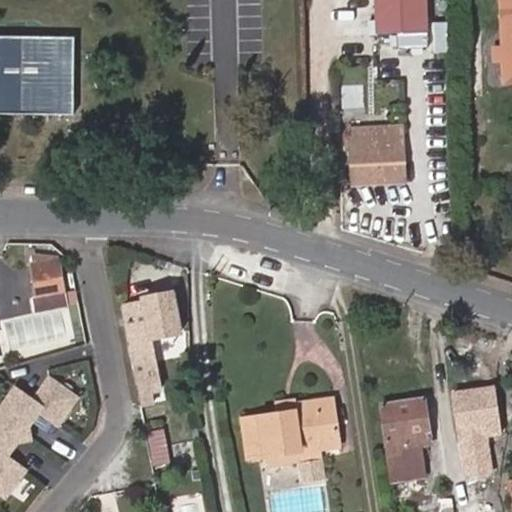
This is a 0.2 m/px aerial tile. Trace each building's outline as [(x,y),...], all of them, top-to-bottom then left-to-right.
[(426,0),(374,0),(376,33),(428,31),(426,0)] [(511,0),(502,0),(504,48),(497,48),(497,60),(504,60),(511,59),(511,0)] [(73,37),(0,36),(0,113),(72,114),(73,37)] [(400,126),(349,130),(352,185),(384,183),(383,179),(403,178),(400,126)] [(61,262),(37,258),(39,266),(35,267),(43,318),(10,325),(16,349),(66,337),(59,308),(68,306),(61,262)] [(143,301),(124,306),(145,404),(154,402),(152,394),(160,392),(151,348),(149,339),(173,334),(181,332),(173,293),(143,299),(143,301)] [(149,339),(151,348),(175,344),(173,334),(149,339)] [(8,457),(42,411),(59,423),(79,397),(50,378),(33,400),(17,388),(0,411),(0,491),(6,496),(25,470),(8,457)] [(494,389),(451,396),(458,440),(472,438),(473,447),(494,444),(493,435),(501,434),(494,389)] [(431,443),(424,397),(414,399),(381,404),(388,449),(393,479),(425,474),(421,444),(431,443)] [(333,399),(295,405),(296,412),(278,415),(240,420),(247,460),(266,457),(322,449),(340,446),(333,399)] [(296,412),(295,405),(294,399),(276,402),(278,415),(296,412)] [(166,431),(153,434),(156,451),(170,448),(166,431)] [(322,449),(266,457),(268,468),(300,463),(324,459),(322,449)] [(324,459),(300,463),(303,484),(327,480),(324,459)]
